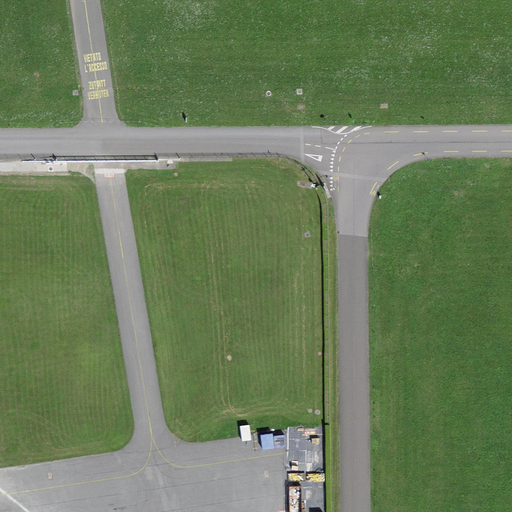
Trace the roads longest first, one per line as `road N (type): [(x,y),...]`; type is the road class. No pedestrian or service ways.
road 1 (unclassified): [(369,153),(301,144),(0,143)]
road 2 (unclassified): [(369,153),(355,183),(354,511)]
road 3 (unclassified): [(511,141),(427,142),(369,153)]
